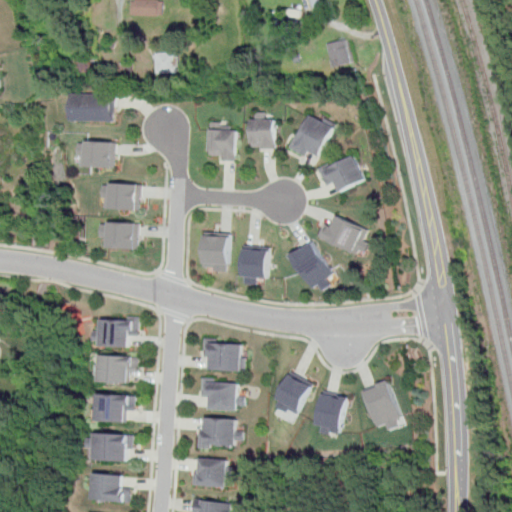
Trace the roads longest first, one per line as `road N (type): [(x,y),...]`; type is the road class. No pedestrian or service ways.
road 1 (tertiary): [(458,511),(455,374),(434,232),(376,0)]
road 2 (residential): [(447,316),(276,319),(0,261)]
road 3 (residential): [(169,127),(181,169),(160,511)]
